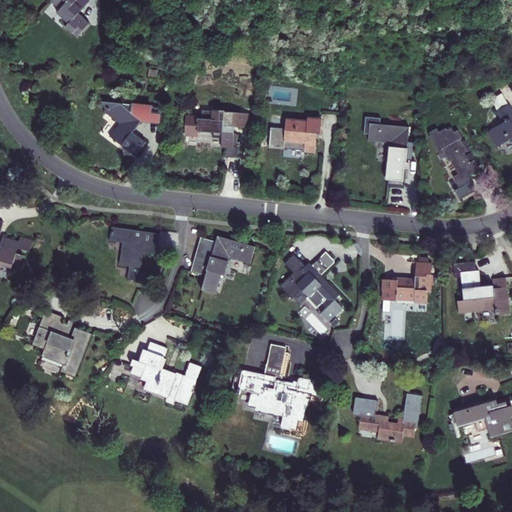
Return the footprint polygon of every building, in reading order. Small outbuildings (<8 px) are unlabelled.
[(51,0),(49,3),(57,11),(53,14),(66,25),(63,29),(74,39),(88,23),(77,14),(79,11),(70,4),(73,0),(51,0)] [(88,1),(86,0),(73,0),(70,4),(79,11),(88,1)] [(104,114),(109,118),(118,124),(109,138),(136,157),(146,143),(132,133),(141,121),(157,123),(159,106),(102,103),(104,108),(105,108),(105,112),(104,114)] [(511,111),(508,105),(495,113),(502,124),(486,133),(495,148),(511,139),(511,111)] [(230,154),(232,132),(245,133),(247,114),(211,111),(210,120),(198,119),(198,122),(187,121),(185,141),(196,142),(197,137),(220,139),(219,153),(230,154)] [(303,154),(311,154),(315,155),(316,134),(319,134),(321,118),(307,117),(306,120),(285,119),(285,129),(269,128),(268,148),(303,151),(303,154)] [(404,166),(407,129),(377,126),(378,120),(362,118),(361,135),(367,136),(367,142),(388,144),(385,174),(386,174),(385,189),(401,191),(403,172),(408,173),(409,166),(404,166)] [(465,151),(459,140),(460,139),(456,131),(452,133),(449,128),(445,130),(444,128),(437,132),(435,128),(427,133),(428,135),(427,136),(437,155),(441,152),(445,159),(447,157),(458,175),(453,177),(459,188),(453,191),(458,200),(474,191),(469,183),(470,181),(468,176),(471,175),(472,176),(479,172),(472,160),(468,163),(462,153),(465,151)] [(28,253),(31,241),(19,238),(17,242),(1,237),(0,239),(0,230),(3,220),(0,218),(0,262),(19,269),(22,257),(16,255),(17,249),(28,253)] [(158,235),(111,228),(109,242),(122,245),(119,266),(129,266),(127,281),(140,283),(142,275),(139,274),(141,253),(155,256),(158,235)] [(196,252),(190,273),(204,277),(200,291),(215,295),(220,276),(223,277),(228,259),(249,265),(254,249),(216,238),(215,243),(211,256),(196,252)] [(211,256),(215,243),(200,239),(196,252),(211,256)] [(309,266),(306,264),(303,267),(291,256),(282,265),(292,274),(278,288),(290,299),(298,290),(307,299),(306,300),(316,309),(319,306),(323,309),(318,315),(328,323),(341,310),(339,306),(344,302),(319,276),(332,264),(322,254),(309,266)] [(391,281),(380,280),(380,292),(383,292),(383,302),(396,302),(396,299),(415,299),(415,302),(427,302),(428,291),(430,291),(430,282),(432,282),(432,271),(429,271),(429,261),(413,260),(413,276),(391,277),(391,281)] [(454,278),(459,277),(462,300),(455,300),(457,315),(494,310),(495,314),(507,312),(504,278),(491,279),(492,289),(480,291),(478,275),(475,276),(474,266),(452,268),(454,278)] [(61,318),(44,312),(32,345),(44,349),(41,358),(62,366),(60,373),(75,377),(91,335),(74,329),(70,340),(66,338),(71,323),(67,321),(65,325),(60,324),(61,318)] [(339,323),(335,320),(330,325),(333,328),(339,323)] [(274,347),(270,346),(263,377),(241,373),(237,390),(249,393),(246,408),(254,410),(254,412),(281,418),(280,429),(295,432),(296,422),(302,424),(299,435),(296,434),(296,437),(303,438),(309,412),(305,410),(307,399),(310,399),(311,396),(317,397),(319,384),(298,379),(297,383),(292,382),(290,384),(285,384),(288,366),(286,365),(288,355),(285,354),(286,348),(275,344),(274,347)] [(140,379),(140,380),(146,382),(143,391),(165,399),(167,403),(171,406),(174,402),(186,405),(199,368),(187,363),(183,377),(161,369),(164,359),(162,359),(165,350),(147,345),(145,353),(141,352),(137,365),(131,363),(129,369),(133,370),(131,376),(140,379)] [(376,402),(354,399),(351,417),(358,417),(357,430),(377,433),(375,441),(399,444),(400,437),(410,439),(412,427),(414,427),(419,397),(404,395),(401,419),(374,414),(376,402)] [(494,401),(452,413),(457,428),(482,422),(487,438),(511,431),(511,425),(510,418),(511,417),(511,409),(511,406),(507,407),(505,401),(495,404),(494,401)]
